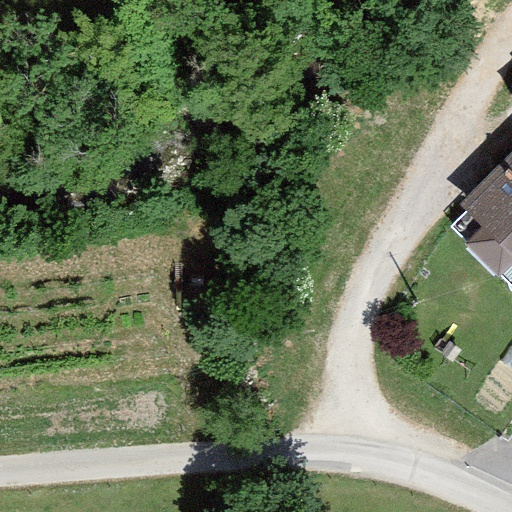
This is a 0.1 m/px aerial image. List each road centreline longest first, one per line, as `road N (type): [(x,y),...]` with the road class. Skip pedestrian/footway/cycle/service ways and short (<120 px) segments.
road 1 (residential): [(502,511),(425,474),(334,455),(0,469)]
road 2 (track): [(334,455),(354,344),(379,270),(511,34)]
